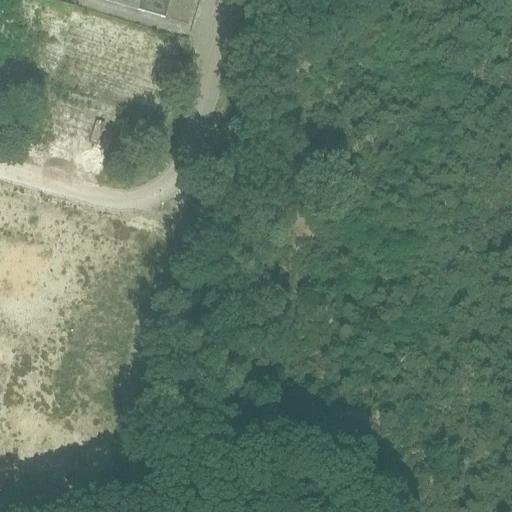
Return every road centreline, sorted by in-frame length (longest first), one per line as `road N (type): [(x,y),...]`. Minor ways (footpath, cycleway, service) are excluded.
road 1 (track): [(377,511),(272,367),(254,319),(194,278),(150,200)]
road 2 (unclassified): [(0,168),(109,201),(150,200),(172,187),(193,151),(233,0)]
